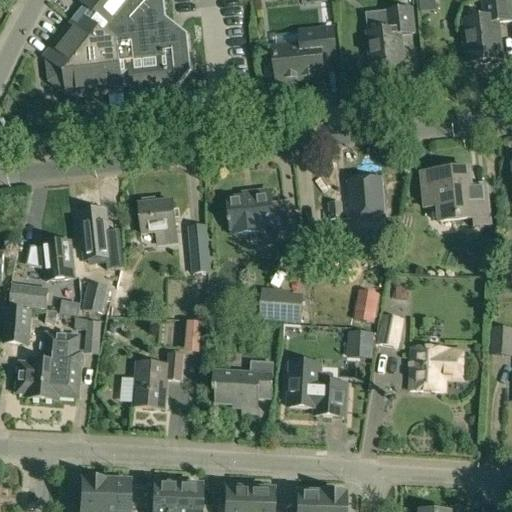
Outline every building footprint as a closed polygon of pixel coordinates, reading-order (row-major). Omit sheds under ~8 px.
[(73,23),(45,58),(48,83),(66,98),(66,99),(117,93),(116,88),(125,87),(131,86),(133,97),(168,93),(175,92),(192,72),(188,35),(166,19),(163,0),(84,0),(81,4),(98,17),(92,24),(85,18),(78,26),(73,23)] [(511,17),(510,0),(484,0),(486,13),(482,18),(465,20),(467,32),(463,35),(464,45),(468,47),(470,62),(480,61),(482,64),(486,65),(491,63),(492,60),(502,59),(498,22),(511,20),(511,17)] [(369,32),(373,72),(383,71),(384,74),(400,73),(400,69),(405,68),(401,34),(415,33),(412,8),(387,11),(389,25),(385,30),(369,32)] [(274,49),(277,81),(325,76),(323,60),(337,59),(334,29),(301,32),(302,46),(274,49)] [(491,225),(487,186),(472,188),(470,169),(423,174),(426,208),(440,207),(441,223),(475,220),(475,226),(491,225)] [(383,179),(346,182),(349,214),(349,220),(349,221),(387,217),(383,179)] [(254,197),(229,199),(232,229),(233,237),(265,233),(265,225),(275,225),(276,233),(289,231),(287,208),(286,203),(273,205),(272,192),(254,193),(254,197)] [(177,230),(174,202),(158,204),(157,199),(144,200),(145,205),(141,206),(145,234),(159,232),(160,244),(178,242),(176,230),(177,230)] [(341,204),(328,205),(330,222),(330,221),(343,220),(341,204)] [(85,254),(86,261),(113,258),(110,233),(106,233),(103,210),(86,212),(87,221),(82,222),(86,254),(85,254)] [(205,274),(210,274),(211,273),(207,226),(188,228),(192,275),(194,275),(194,282),(205,281),(205,274)] [(339,263),(345,262),(353,261),(352,239),(308,242),(310,270),(325,269),(325,272),(339,271),(339,263)] [(73,243),(45,246),(42,246),(42,247),(30,248),(26,268),(44,271),(46,285),(77,282),(73,243)] [(111,318),(124,318),(128,303),(135,305),(141,276),(121,271),(111,308),(113,308),(111,318)] [(84,311),(82,318),(97,321),(99,315),(105,316),(112,290),(89,284),(83,311),(84,311)] [(50,290),(14,285),(13,285),(10,306),(47,311),(50,290)] [(260,321),(302,324),(304,296),(290,295),(291,292),(262,290),(260,321)] [(357,305),(354,322),(374,325),(377,309),(357,305)] [(26,346),(32,311),(10,308),(5,343),(26,346)] [(98,355),(100,326),(87,325),(87,323),(64,318),(64,323),(77,324),(76,329),(88,330),(87,355),(98,355)] [(398,350),(403,322),(383,318),(378,345),(398,350)] [(194,321),(190,351),(202,353),(207,323),(194,321)] [(109,332),(112,335),(113,335),(118,336),(121,333),(121,328),(118,324),(113,324),(109,327),(109,332)] [(511,330),(493,329),(491,356),(511,358),(511,330)] [(348,333),(347,360),(372,361),(374,335),(348,333)] [(29,399),(60,401),(60,397),(79,399),(83,354),(79,353),(81,337),(49,335),(47,355),(51,355),(50,363),(32,362),(32,365),(22,364),(20,393),(29,394),(29,399)] [(446,392),(446,378),(464,378),(465,350),(413,348),(412,391),(446,392)] [(183,380),(185,355),(171,354),(170,365),(137,362),(134,407),(167,409),(169,379),(183,380)] [(273,398),(275,363),(254,362),(253,374),(217,372),(215,392),(218,392),(217,403),(259,405),(260,397),(273,398)] [(346,419),(348,385),(320,384),(320,366),(293,364),(291,409),(318,410),(317,417),(346,419)] [(104,511),(105,482),(81,481),(80,508),(67,507),(67,511),(104,511)] [(130,483),(105,482),(104,511),(140,511),(129,511),(130,483)] [(152,511),(140,511),(176,511),(177,486),(153,485),(152,511)] [(200,511),(202,487),(177,486),(176,511),(200,511)] [(249,511),(250,491),(226,490),(225,511),(249,511)] [(274,511),(275,492),(250,491),(249,511),(274,511)] [(321,511),(322,495),(298,494),(297,511),(321,511)] [(346,511),(347,496),(322,495),(321,511),(346,511)]
